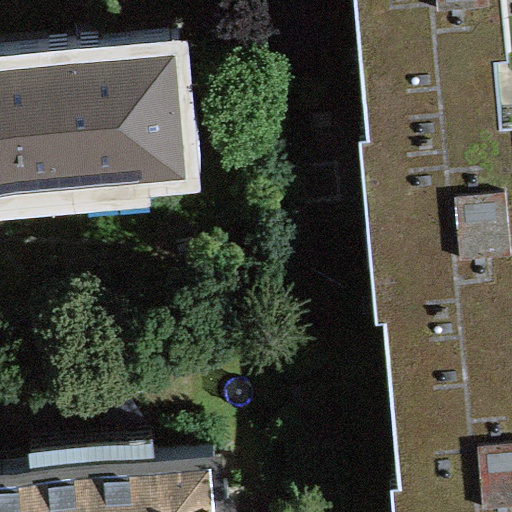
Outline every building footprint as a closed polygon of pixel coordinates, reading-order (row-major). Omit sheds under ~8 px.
[(491,0),(357,0),(365,79),(497,67),(491,0)] [(171,26),(171,27),(87,34),(0,41),(0,172),(17,171),(19,187),(86,181),(85,165),(190,156),(190,151),(200,150),(195,95),(185,96),(178,25),(171,26)] [(497,67),(365,79),(388,327),(511,315),(511,228),(508,186),(497,67)] [(404,511),(511,511),(511,315),(388,327),(404,511)] [(88,446),(93,511),(229,511),(227,478),(217,479),(213,435),(88,446)] [(0,511),(93,511),(88,446),(0,453),(0,511)]
